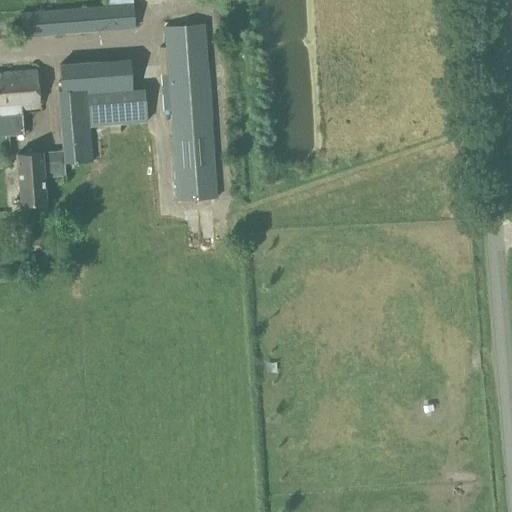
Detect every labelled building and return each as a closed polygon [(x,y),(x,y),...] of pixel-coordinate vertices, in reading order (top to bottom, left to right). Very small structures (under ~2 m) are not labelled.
[(135,5),(21,13),(22,33),(137,24),(135,5)] [(218,196),(206,22),(166,25),(169,75),(161,75),(163,107),(171,106),(178,199),(218,196)] [(130,92),(129,62),(64,66),(66,88),(63,89),(68,162),(91,160),(88,125),(146,121),(142,91),(130,92)] [(22,109),(38,108),(35,72),(0,74),(0,135),(23,134),(22,109)] [(23,206),(47,204),(41,154),(19,156),(23,206)]
